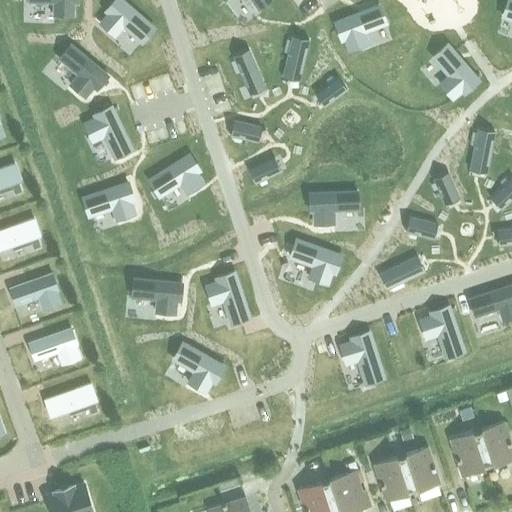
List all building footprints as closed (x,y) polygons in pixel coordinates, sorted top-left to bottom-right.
[(28,0),(53,1),(53,14),(73,15),(73,2),(76,2),(76,0),(28,0)] [(107,12),(99,22),(114,35),(123,25),(141,41),(153,28),(120,0),(113,0),(105,10),(107,12)] [(511,0),(506,0),(501,15),(511,18),(511,0)] [(378,5),(334,22),(340,39),(343,38),(348,49),(367,42),(362,30),(385,22),(378,5)] [(291,35),(283,70),(300,74),(308,39),(291,35)] [(70,44),(58,58),(77,74),(69,84),(85,96),(93,86),(95,89),(107,75),(70,44)] [(446,44),(432,56),(448,74),(439,83),(452,98),(461,89),(464,92),(477,80),(446,44)] [(247,48),(232,55),(246,88),(262,81),(247,48)] [(336,76),(317,90),(327,103),(346,89),(336,76)] [(94,114),(82,120),(91,138),(102,132),(113,155),(129,147),(108,104),(92,111),(94,114)] [(233,119),(229,135),(252,140),(256,125),(233,119)] [(477,127),(470,162),(487,166),(494,130),(477,127)] [(189,154),(148,180),(158,195),(179,182),(186,192),(202,182),(195,171),(198,169),(189,154)] [(269,158),(247,168),(254,183),(276,173),(269,158)] [(0,186),(10,183),(14,192),(21,190),(17,180),(20,179),(14,162),(0,167),(0,186)] [(447,171),(432,177),(442,199),(457,193),(447,171)] [(511,179),(510,177),(492,193),(503,205),(511,196),(511,179)] [(128,185),(82,198),(86,215),(110,209),(114,221),(133,216),(130,203),(133,202),(128,185)] [(356,190),(308,192),(309,210),(313,210),(313,223),(333,222),(333,209),(357,208),(356,190)] [(408,215),(404,231),(428,237),(432,221),(408,215)] [(0,248),(30,238),(33,248),(40,246),(36,236),(39,235),(33,218),(0,229),(0,248)] [(511,226),(500,228),(502,244),(511,243),(511,226)] [(295,239),(289,255),(312,264),(308,276),(327,283),(331,271),(334,272),(340,255),(295,239)] [(410,258),(378,273),(385,289),(418,273),(410,258)] [(217,280),(205,284),(211,303),(223,299),(231,323),(248,317),(233,271),(216,277),(217,280)] [(60,302),(56,290),(57,289),(51,272),(8,288),(14,304),(37,296),(42,309),(60,302)] [(133,278),(131,296),(156,298),(155,311),(175,312),(176,300),(179,300),(181,282),(133,278)] [(511,283),(468,298),(474,315),(497,308),(501,320),(511,316),(511,283)] [(431,314),(419,318),(425,337),(437,333),(445,356),(462,351),(447,305),(430,311),(431,314)] [(79,357),(75,344),(76,344),(70,327),(27,342),(33,359),(56,351),(61,364),(79,357)] [(351,340),(339,344),(345,363),(358,359),(365,383),(382,377),(367,331),(350,337),(351,340)] [(181,343),(172,358),(194,370),(187,381),(205,391),(211,380),(214,382),(223,366),(181,343)] [(97,410),(93,400),(96,399),(90,382),(43,399),(49,416),(86,403),(90,412),(97,410)] [(505,390),(495,393),(498,402),(507,399),(505,390)] [(469,407),(458,410),(461,420),(473,416),(469,407)] [(511,449),(502,420),(480,427),(486,446),(477,449),(483,468),(511,458),(511,449)] [(408,427),(399,430),(402,440),(411,437),(408,427)] [(486,446),(480,427),(448,438),(461,475),(483,468),(477,449),(486,446)] [(426,445),(404,452),(410,471),(401,474),(407,493),(439,483),(426,445)] [(410,471),(404,452),(372,463),(385,500),(407,493),(401,474),(410,471)] [(366,457),(359,459),(362,470),(369,467),(366,457)] [(334,496),(325,499),(329,511),(350,511),(368,506),(356,468),(328,477),(334,496)] [(334,496),(328,477),(296,488),(304,511),(329,511),(325,499),(334,496)] [(91,511),(83,483),(72,486),(71,485),(53,490),(54,492),(46,494),(51,511),(91,511)] [(249,511),(244,496),(207,508),(207,511),(249,511)]
